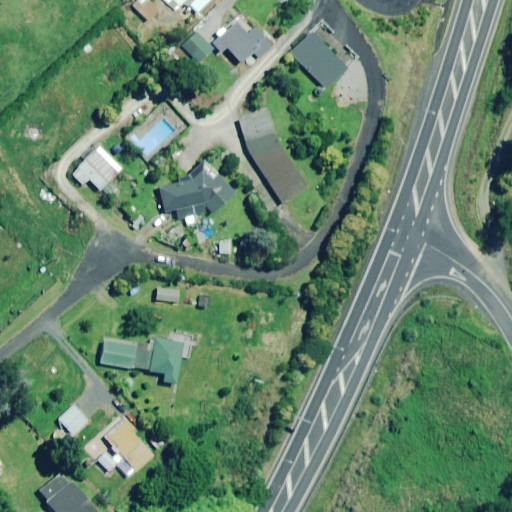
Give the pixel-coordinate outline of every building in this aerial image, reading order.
[(157,11),(145,0),(135,0),(130,6),(146,21),(157,11)] [(162,0),(174,11),(180,4),(185,8),(187,6),(196,14),(209,0),(162,0)] [(233,23),(211,43),(219,52),(223,48),(238,64),(250,53),(256,61),(270,49),(248,25),(241,31),(233,23)] [(345,69),(304,31),(285,51),(326,90),(345,69)] [(211,49),(195,32),(181,46),(197,63),(211,49)] [(241,149),(276,203),(298,187),(269,136),(261,112),(234,118),(241,149)] [(117,170),(93,149),(70,175),(81,185),(86,179),(99,190),(117,170)] [(203,213),(201,204),(209,215),(231,197),(202,161),(183,176),(176,177),(174,184),(156,188),(161,213),(174,211),(176,220),(203,213)] [(134,210),(125,202),(118,209),(127,217),(134,210)] [(252,234),(248,241),(265,250),(274,233),(262,227),(257,237),(252,234)] [(204,238),(195,231),(188,240),(197,247),(204,238)] [(228,253),(229,242),(217,241),(216,253),(212,252),(212,257),(230,259),(231,253),(228,253)] [(197,288),(186,287),(185,306),(195,307),(197,288)] [(176,291),(154,289),(154,301),(175,302),(176,291)] [(193,313),(179,312),(178,320),(192,322),(193,313)] [(186,358),(189,337),(172,335),(171,342),(152,339),(151,345),(102,338),(98,364),(162,374),(161,383),(174,385),(178,357),(186,358)] [(85,421),(71,406),(56,420),(70,435),(85,421)] [(119,419),(100,435),(108,446),(106,448),(111,454),(108,457),(103,451),(94,459),(105,473),(115,465),(125,477),(150,457),(119,419)] [(163,444),(154,435),(147,442),(155,451),(163,444)] [(57,475),(37,491),(45,501),(43,502),(50,511),(92,511),(67,482),(65,484),(57,475)]
